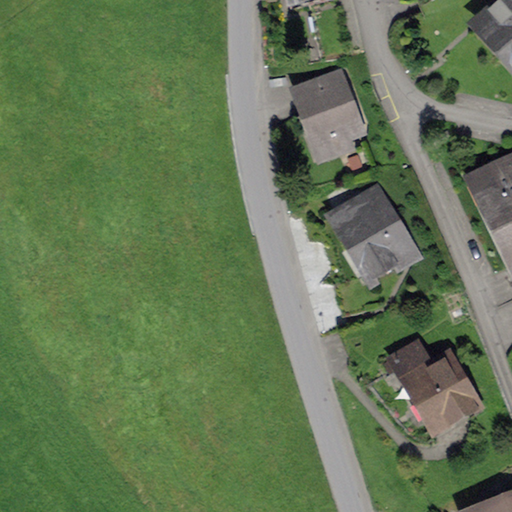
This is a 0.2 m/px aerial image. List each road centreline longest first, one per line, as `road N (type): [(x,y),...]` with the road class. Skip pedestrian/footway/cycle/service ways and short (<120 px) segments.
road 1 (unclassified): [(358,511),(259,171),(243,0)]
road 2 (residential): [(400,100),(511,380)]
